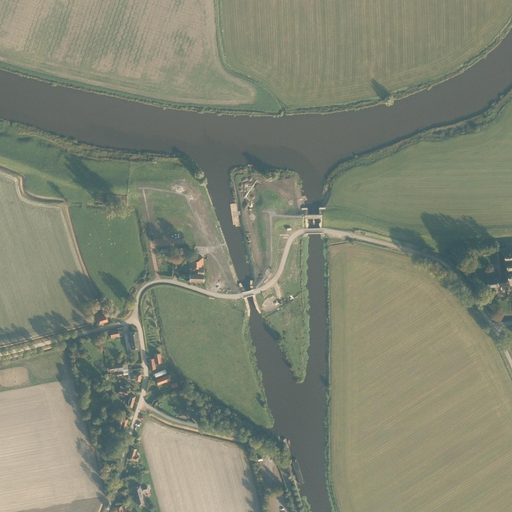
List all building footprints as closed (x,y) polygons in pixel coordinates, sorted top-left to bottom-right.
[(511,247),(499,249),(502,278),(488,280),(489,287),(507,285),(507,286),(511,285),(511,247)] [(203,258),(189,257),(189,272),(195,272),(195,274),(189,274),(189,281),(203,281),(203,268),(203,258)] [(97,310),(95,304),(88,306),(90,313),(95,312),(95,311),(97,310)] [(108,321),(105,312),(96,315),(99,324),(108,321)] [(118,329),(110,331),(111,338),(114,337),(114,333),(118,333),(118,329)] [(139,348),(136,331),(125,333),(128,350),(139,348)] [(162,365),(160,353),(153,354),(154,358),(148,359),(149,369),(156,368),(155,366),(162,365)] [(128,372),(127,379),(135,380),(140,381),(141,373),(136,373),(128,372)] [(171,376),(170,374),(156,379),(158,384),(170,379),(169,377),(171,376)] [(129,391),(119,388),(118,392),(126,394),(124,402),(128,403),(127,406),(132,407),(135,396),(130,394),(130,395),(128,394),(129,391)] [(189,417),(191,411),(179,408),(177,414),(179,414),(179,416),(187,418),(187,417),(189,417)] [(128,418),(120,417),(119,420),(117,420),(117,423),(118,423),(118,427),(121,428),(126,429),(128,418)] [(136,449),(131,448),(128,459),(134,461),(134,463),(137,463),(139,456),(136,456),(138,451),(136,451),(136,449)] [(289,461),(297,486),(303,484),(295,459),(289,461)] [(141,488),(140,485),(132,487),(133,488),(133,487),(135,493),(133,493),(135,499),(136,498),(138,505),(145,503),(142,492),(148,490),(147,486),(141,488)]
